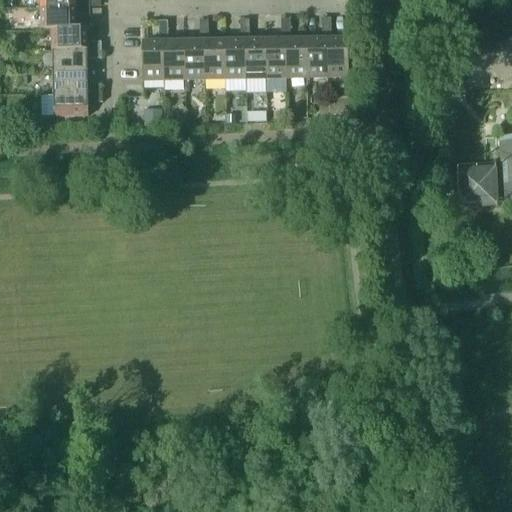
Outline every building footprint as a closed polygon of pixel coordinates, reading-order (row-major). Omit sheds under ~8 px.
[(75,0),(74,0),(40,0),(40,10),(89,9),(89,0),(75,0)] [(41,32),(52,32),(52,31),(75,31),(75,30),(75,17),(90,17),(89,9),(40,10),(41,32)] [(289,20),(281,21),(281,31),(290,31),(289,20)] [(330,20),(322,20),(322,30),(330,30),(330,20)] [(249,21),(240,21),(240,32),(249,32),(249,21)] [(208,22),(199,22),(199,33),(208,32),(208,22)] [(167,23),(158,23),(159,33),(167,33),(167,23)] [(52,32),(52,52),(101,52),(101,43),(86,43),(86,30),(75,30),(75,31),(52,31),(52,32)] [(326,41),(327,79),(348,79),(348,40),(331,40),(330,30),(322,30),(322,41),(326,41)] [(285,41),(286,80),(306,79),(306,41),(290,41),(290,31),(281,31),(281,41),(285,41)] [(204,43),(204,81),(225,81),(224,42),(208,43),(208,32),(199,33),(200,43),(204,43)] [(245,42),(245,80),(266,80),(265,42),(249,42),(249,32),(240,32),(240,42),(245,42)] [(163,43),(164,82),(184,81),(183,43),(167,43),(167,33),(159,33),(159,43),(163,43)] [(265,42),(266,80),(286,80),(285,41),(281,41),(265,42)] [(306,41),(306,79),(327,79),(326,41),(322,41),(306,41)] [(224,42),(225,81),(245,80),(245,42),(240,42),(224,42)] [(142,44),(142,82),(164,82),(163,43),(159,43),(142,44)] [(183,43),(184,81),(204,81),(204,43),(200,43),(183,43)] [(101,60),(101,52),(52,52),(52,74),(87,73),(87,60),(101,60)] [(52,74),(53,96),(102,95),(102,86),(87,87),(87,73),(52,74)] [(459,75),(441,75),(442,98),(460,97),(459,75)] [(102,103),(102,95),(53,96),(53,118),(88,117),(87,104),(102,103)] [(162,111),(144,111),(144,128),(162,128),(162,111)] [(257,118),(257,123),(266,123),(266,113),(261,113),(257,118)] [(5,114),(5,124),(15,124),(15,114),(5,114)] [(226,116),(226,125),(235,125),(235,124),(235,116),(226,116)] [(511,137),(498,138),(502,210),(511,209),(511,137)] [(454,207),(454,192),(438,192),(439,207),(454,207)]
